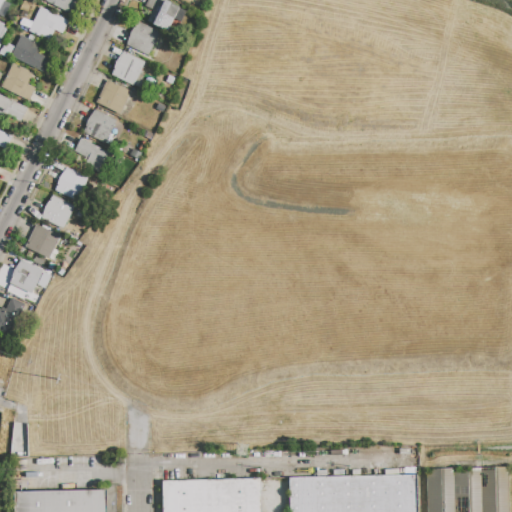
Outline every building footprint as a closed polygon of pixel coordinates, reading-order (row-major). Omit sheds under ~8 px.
[(9,4),(3,1),(3,0),(0,0),(0,16),(3,18),(9,4)] [(74,0),(78,2),(72,15),(40,0),(74,0)] [(148,0),(164,0),(180,7),(179,8),(186,12),(181,23),(174,20),(168,32),(146,22),(151,12),(147,10),(147,3),(148,0)] [(40,7),(68,21),(62,35),(55,31),(49,42),(28,32),(40,7)] [(138,22),(160,33),(148,57),(126,46),(131,33),(138,22)] [(21,35),(40,45),(37,52),(50,59),(43,73),(10,56),(21,35)] [(123,52),(145,63),(133,87),(111,76),(116,63),(123,52)] [(13,63),(34,74),(28,85),(35,89),(29,102),(1,88),(13,63)] [(107,80),(131,92),(120,115),(96,103),(107,80)] [(0,94),(27,108),(20,121),(3,112),(0,117),(0,94)] [(95,110),(117,120),(105,145),(83,134),(87,120),(95,110)] [(0,145),(4,148),(9,136),(0,131),(0,145)] [(80,139),(113,154),(103,175),(83,166),(86,160),(73,154),(80,139)] [(66,167),(89,178),(77,202),(55,191),(59,179),(66,167)] [(53,195),(74,206),(62,230),(41,220),(45,207),(53,195)] [(35,224),(61,237),(56,247),(57,248),(50,262),(24,249),(31,236),(29,236),(35,224)] [(21,260),(43,271),(42,272),(52,276),(45,290),(35,286),(31,295),(9,284),(14,271),(21,260)] [(0,309),(1,310),(2,307),(6,309),(11,298),(25,304),(9,340),(0,335),(0,309)] [(427,511),(427,469),(509,468),(509,511),(427,511)] [(288,511),(288,478),(417,476),(417,511),(288,511)] [(161,511),(161,481),(260,479),(260,511),(161,511)] [(14,511),(14,493),(107,491),(107,511),(14,511)]
